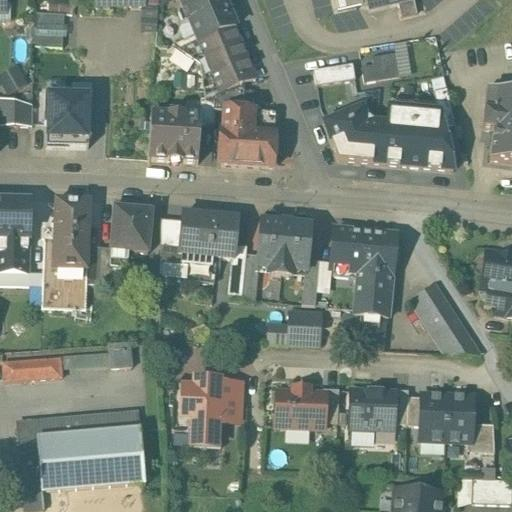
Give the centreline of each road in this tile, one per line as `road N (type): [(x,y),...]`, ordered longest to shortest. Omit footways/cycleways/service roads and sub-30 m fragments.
road 1 (residential): [(0,179),(87,177),(318,199)]
road 2 (residential): [(245,0),(318,199)]
road 3 (residential): [(318,199),(511,216)]
